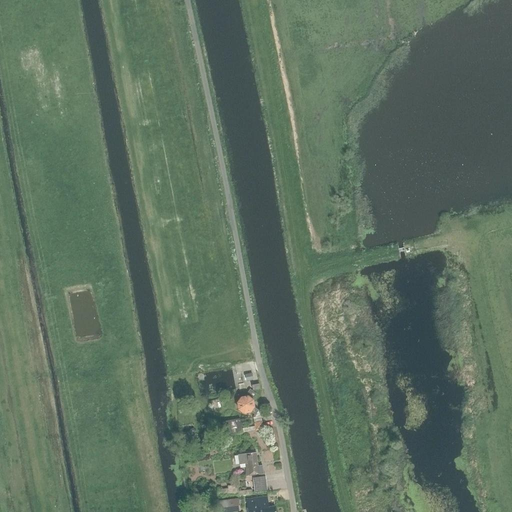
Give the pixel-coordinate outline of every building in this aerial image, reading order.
[(253,400),(257,395),(250,389),(247,394),(247,397),(241,398),(237,403),(239,409),(244,413),(251,412),(255,415),(259,410),(255,407),(253,400)] [(243,433),(240,419),(225,422),(228,435),(243,433)] [(254,423),(255,431),(263,429),(262,422),(254,423)] [(256,453),(247,454),(238,455),(239,465),(245,464),(247,476),(263,474),(262,466),(258,466),(256,453)] [(255,492),(267,490),(265,476),(252,478),(255,492)] [(237,485),(228,485),(229,495),(237,495),(237,485)] [(247,500),(248,507),(268,504),(267,497),(247,500)]
